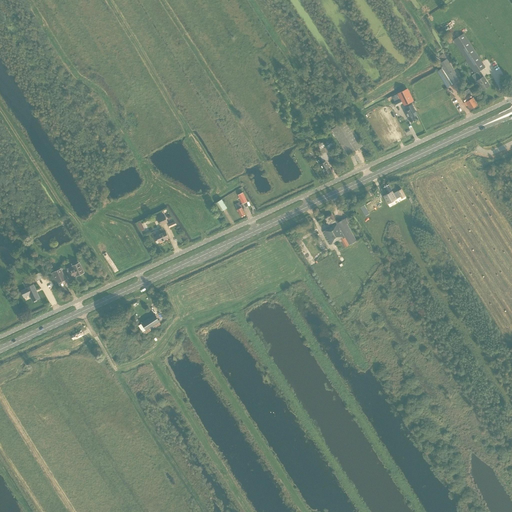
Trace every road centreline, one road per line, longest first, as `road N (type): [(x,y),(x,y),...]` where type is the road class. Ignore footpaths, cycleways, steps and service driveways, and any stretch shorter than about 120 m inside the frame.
road 1 (unclassified): [(0,337),(511,98)]
road 2 (primary): [(0,349),(475,128)]
road 3 (track): [(82,312),(206,511)]
road 4 (track): [(379,160),(283,0)]
